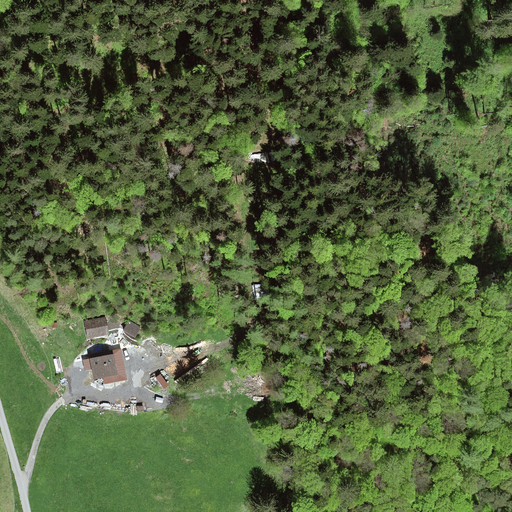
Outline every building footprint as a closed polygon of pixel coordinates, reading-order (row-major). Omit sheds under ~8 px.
[(107,319),(86,322),(88,339),(109,336),(107,319)] [(130,322),(125,331),(136,337),(141,328),(130,322)] [(127,351),(85,362),(88,374),(94,372),(96,382),(120,376),(117,366),(130,363),(127,351)] [(210,401),(193,399),(191,410),(208,413),(210,401)] [(107,405),(67,401),(66,412),(106,416),(107,405)]
